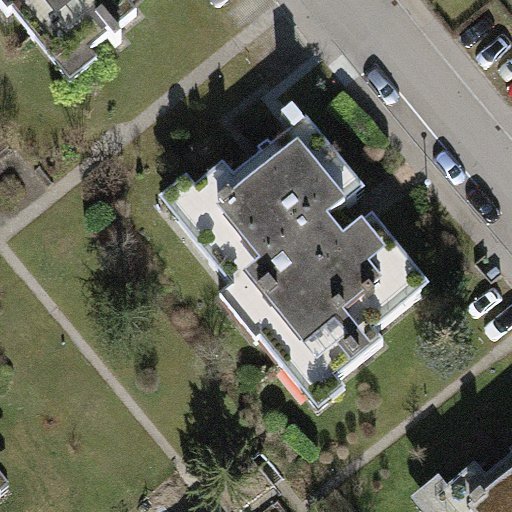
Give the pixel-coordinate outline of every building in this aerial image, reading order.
[(126,5),(132,0),(0,0),(0,4),(9,15),(12,12),(25,1),(76,64),(90,52),(107,38),(115,48),(122,42),(114,32),(135,16),(126,5)] [(25,1),(12,12),(70,84),(98,62),(90,52),(76,64),(25,1)] [(390,258),(397,252),(372,221),(362,229),(344,244),(328,225),(346,210),(357,202),(334,174),(342,167),(306,124),(234,182),(223,169),(195,191),(182,202),(245,280),(231,291),(220,300),(256,345),(259,343),(274,331),(324,393),(337,382),(383,345),(375,335),(421,297),(390,258)] [(160,203),(231,291),(245,280),(182,202),(195,191),(187,180),(160,203)] [(344,244),(362,229),(346,210),(328,225),(344,244)] [(274,331),(259,343),(318,415),(346,392),(337,382),(324,393),(274,331)] [(511,511),(511,461),(485,484),(475,470),(448,492),(434,503),(441,511),(511,511)] [(412,504),(418,511),(441,511),(434,503),(448,492),(439,482),(412,504)]
